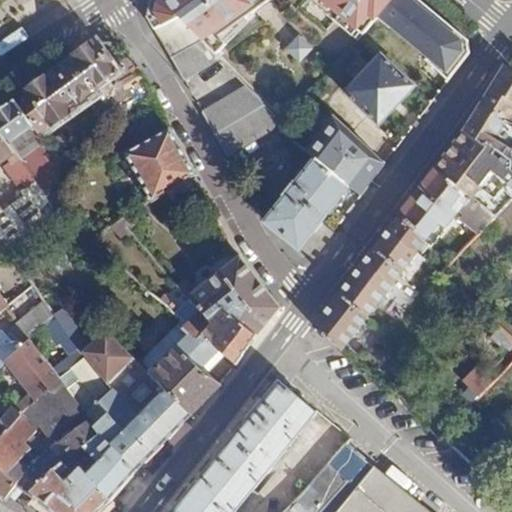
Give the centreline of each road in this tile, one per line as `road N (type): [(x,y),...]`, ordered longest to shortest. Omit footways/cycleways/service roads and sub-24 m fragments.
road 1 (residential): [(113,0),(259,243),(308,302)]
road 2 (residential): [(511,29),(308,302)]
road 3 (residential): [(308,302),(145,511)]
